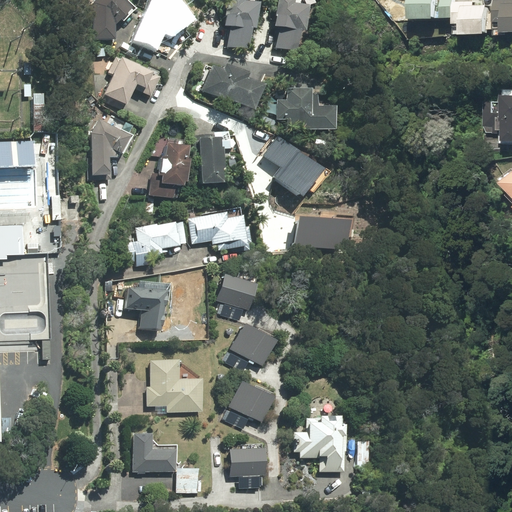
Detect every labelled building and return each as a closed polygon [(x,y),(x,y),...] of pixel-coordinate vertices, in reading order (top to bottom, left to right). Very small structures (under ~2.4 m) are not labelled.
[(95,0),(89,7),(90,43),(111,42),(111,27),(126,12),(114,0),(95,0)] [(186,23),(168,0),(153,0),(149,3),(132,42),(149,50),(157,33),(162,29),(168,36),(186,23)] [(240,0),(224,0),(221,30),(226,31),(224,49),(245,52),(247,31),(252,32),(255,7),(240,5),(240,0)] [(291,0),(273,0),(269,30),(275,31),(272,50),(295,53),(297,35),(301,35),(305,9),(290,7),(291,0)] [(441,23),(439,0),(414,0),(416,24),(441,23)] [(493,38),(491,7),(476,8),(476,3),(457,4),(456,0),(445,0),(446,22),(458,22),(458,30),(467,29),(468,40),(493,38)] [(511,0),(504,0),(496,0),(497,25),(508,24),(509,36),(511,36),(511,0)] [(31,42),(22,42),(22,58),(31,58),(31,42)] [(158,81),(113,59),(105,75),(112,78),(102,98),(123,109),(132,91),(149,99),(158,81)] [(32,63),(22,64),(23,79),(33,79),(32,63)] [(210,66),(200,91),(249,112),(259,88),(243,82),(245,76),(223,67),(222,71),(210,66)] [(30,86),(20,86),(20,100),(30,100),(30,86)] [(308,91),(284,90),(283,102),(276,102),(276,122),(286,123),(285,133),(329,134),(330,110),(314,110),(314,98),(308,98),(308,91)] [(47,94),(32,94),(32,128),(47,128),(47,94)] [(511,98),(508,99),(508,119),(506,119),(506,101),(485,101),(485,134),(507,134),(507,145),(511,144),(511,98)] [(87,136),(89,178),(112,180),(110,158),(119,158),(121,153),(124,154),(135,135),(100,119),(87,136)] [(211,135),(190,136),(191,161),(196,161),(197,187),(219,186),(219,173),(221,173),(221,142),(211,142),(211,135)] [(327,172),(278,137),(265,155),(280,166),(273,177),(303,198),(309,190),(313,193),(327,172)] [(33,143),(0,143),(0,170),(34,169),(33,143)] [(180,163),(183,151),(163,147),(157,176),(150,175),(146,196),(170,201),(173,188),(179,190),(184,164),(180,163)] [(57,198),(49,198),(49,223),(61,223),(61,217),(66,217),(66,201),(57,201),(57,198)] [(320,215),(300,213),(293,246),(348,250),(355,213),(321,210),(320,215)] [(221,213),(185,220),(190,247),(208,244),(209,251),(235,247),(236,253),(249,250),(245,228),(239,229),(237,218),(223,220),(221,213)] [(183,247),(179,224),(133,231),(135,243),(118,246),(121,265),(133,263),(134,269),(151,266),(150,258),(158,256),(157,251),(183,247)] [(20,229),(0,229),(0,261),(5,262),(4,257),(21,256),(20,229)] [(254,286),(222,276),(214,302),(246,312),(254,286)] [(162,295),(124,290),(121,312),(140,314),(138,331),(157,333),(162,295)] [(273,343),(240,327),(227,353),(260,369),(273,343)] [(175,361),(147,362),(148,387),(144,387),(145,408),(165,407),(165,415),(201,414),(200,380),(176,381),(175,361)] [(270,398),(236,384),(225,409),(260,424),(270,398)] [(302,432),(293,432),(292,453),(298,453),(298,460),(316,460),(316,473),(341,473),(342,434),(338,434),(338,426),(334,426),(334,417),(309,417),(309,420),(302,420),(302,432)] [(148,434),(128,434),(129,474),(174,474),(174,469),(174,449),(148,450),(148,434)] [(365,441),(355,441),(354,472),(365,472),(365,441)] [(262,489),(260,449),(225,451),(226,479),(237,478),(238,490),(262,489)] [(196,469),(174,469),(174,474),(174,494),(196,494),(196,469)]
